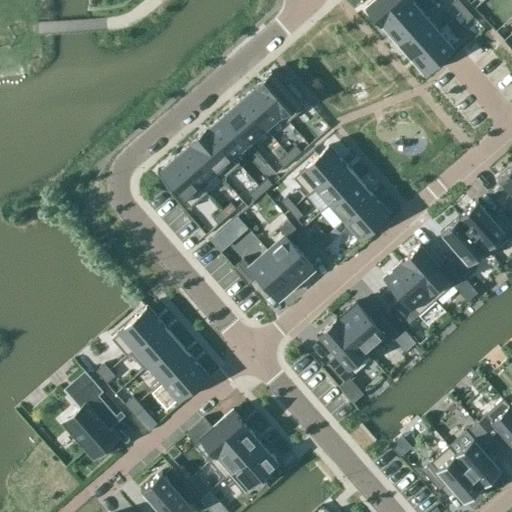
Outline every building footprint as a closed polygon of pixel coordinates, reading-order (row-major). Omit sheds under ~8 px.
[(372,0),(366,6),(382,23),(408,0),(372,0)] [(412,0),(408,0),(382,23),(396,39),(425,14),(412,0)] [(459,0),(454,0),(451,3),(459,12),(465,7),(459,0)] [(465,7),(459,12),(467,21),(473,16),(465,7)] [(425,14),(396,39),(410,56),(439,30),(425,14)] [(439,30),(410,56),(423,71),(422,72),(423,73),(454,46),(453,45),(452,46),(439,30)] [(272,69),(255,85),(280,114),(287,121),(304,106),(272,69)] [(255,85),(240,98),(265,127),(280,114),(255,85)] [(240,98),(224,112),(249,141),(265,127),(240,98)] [(224,112),(207,126),(233,155),(249,141),(224,112)] [(207,126),(190,142),(215,171),(221,178),(239,163),(233,155),(207,126)] [(314,130),(305,138),(310,144),(319,136),(314,130)] [(190,142),(175,155),(200,184),(215,171),(190,142)] [(297,145),(288,153),(294,159),(303,151),(297,145)] [(329,145),(293,176),(308,194),(315,188),(345,162),(329,145)] [(288,153),(279,160),(285,166),(294,159),(288,153)] [(157,168),(156,169),(190,207),(191,207),(190,206),(207,191),(200,184),(175,155),(158,169),(157,168)] [(345,162),(315,188),(330,204),(359,178),(345,162)] [(511,163),(497,176),(498,177),(511,193),(511,199),(506,205),(511,212),(511,163)] [(269,178),(260,186),(265,192),(274,184),(269,178)] [(359,178),(330,204),(344,220),(373,195),(359,178)] [(260,186),(251,193),(256,199),(265,192),(260,186)] [(287,194),(281,200),(289,209),(295,203),(287,194)] [(373,195),(344,220),(358,236),(387,211),(373,195)] [(476,199),(458,215),(485,247),(492,255),(511,236),(511,221),(502,210),(493,219),(477,200),(476,199)] [(232,202),(223,209),(229,215),(238,208),(232,202)] [(295,203),(289,209),(297,218),(303,212),(295,203)] [(223,209),(214,217),(220,223),(229,215),(223,209)] [(458,215),(440,230),(457,250),(448,258),(465,277),(475,268),(469,262),(485,247),(458,215)] [(284,234),(267,249),(294,281),(312,265),(293,243),(302,235),(288,218),(278,227),(284,234)] [(222,228),(214,235),(224,246),(232,240),(222,228)] [(321,228),(312,236),(317,242),(326,234),(321,228)] [(326,234),(317,242),(322,248),(331,240),(326,234)] [(419,243),(401,259),(435,298),(453,283),(455,286),(465,277),(448,258),(439,266),(419,243)] [(243,257),(233,266),(248,283),(257,274),(277,296),(294,281),(267,249),(249,264),(243,257)] [(401,259),(383,275),(400,294),(391,302),(408,322),(435,298),(401,259)] [(355,301),(336,317),(368,354),(386,338),(389,341),(399,332),(382,313),(373,321),(355,301)] [(148,305),(111,337),(126,355),(130,352),(163,323),(148,305)] [(336,317),(317,334),(335,354),(326,362),(343,381),(353,373),(350,370),(368,354),(336,317)] [(163,323),(130,352),(144,368),(148,365),(177,339),(163,323)] [(177,339),(148,365),(162,381),(191,356),(177,339)] [(191,356),(162,381),(176,397),(205,372),(191,356)] [(104,362),(95,370),(101,376),(110,368),(104,362)] [(110,368),(101,376),(106,382),(115,374),(110,368)] [(80,408),(65,421),(94,454),(110,440),(114,436),(110,430),(104,424),(116,414),(99,394),(103,390),(84,369),(83,370),(91,379),(71,397),(80,408)] [(124,403),(129,409),(138,401),(133,395),(124,403)] [(485,414),(475,422),(492,441),(501,433),(511,445),(511,408),(502,397),(484,413),(485,414)] [(503,397),(502,397),(511,408),(511,401),(509,404),(503,397)] [(138,401),(129,409),(134,415),(143,407),(138,401)] [(204,416),(185,432),(194,442),(201,436),(215,453),(247,425),(232,408),(212,425),(204,416)] [(449,444),(448,445),(482,484),(501,467),(500,466),(499,467),(483,449),(492,441),(475,422),(466,430),(471,437),(455,451),(449,444)] [(215,453),(208,459),(224,478),(228,475),(263,444),(247,425),(215,453)] [(263,444),(228,475),(242,491),(241,492),(242,493),(279,460),(278,459),(277,460),(263,444)] [(430,461),(421,469),(438,488),(447,480),(463,499),(462,500),(463,501),(482,484),(448,445),(430,461)] [(161,509),(156,511),(181,511),(190,504),(161,471),(142,488),(161,509)] [(198,488),(203,494),(210,488),(205,482),(198,488)] [(204,495),(199,498),(210,511),(219,511),(224,508),(209,490),(204,495)]
